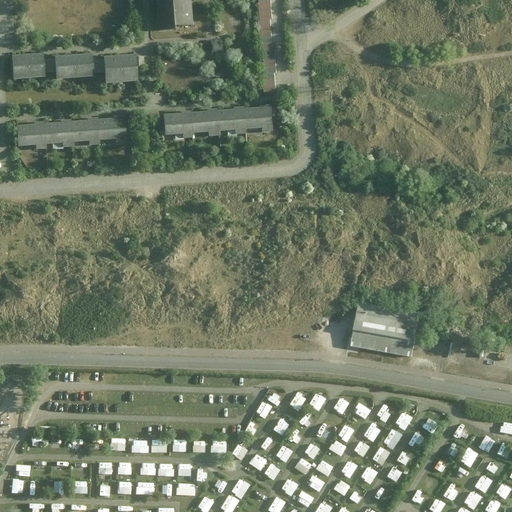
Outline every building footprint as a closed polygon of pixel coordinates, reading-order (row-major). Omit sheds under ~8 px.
[(191,0),(153,0),(155,25),(193,23),(191,0)] [(270,19),(272,19),(270,0),(259,0),(260,20),(270,19)] [(258,20),(260,49),(263,49),(272,49),(270,19),(260,20),(258,20)] [(274,73),(276,73),(274,49),(272,49),(263,49),(264,73),(274,73)] [(43,51),(8,53),(10,79),(44,77),(43,51)] [(92,52),(52,56),(54,79),(94,75),(92,52)] [(102,57),(103,82),(133,80),(132,55),(102,57)] [(262,74),(264,92),(275,91),(274,73),(264,73),(262,74)] [(271,105),(160,115),(163,138),(273,127),(271,105)] [(14,123),(16,148),(126,142),(124,117),(14,123)] [(418,313),(355,302),(348,346),(409,357),(418,313)] [(278,404),(282,397),(273,392),(269,399),(278,404)] [(292,405),(301,410),(309,397),(299,392),(292,405)] [(318,393),(311,405),(322,411),(329,399),(318,393)] [(344,414),(352,403),(343,397),(336,408),(344,414)] [(258,412),(268,418),(275,406),(265,400),(258,412)] [(387,411),(389,407),(385,405),(378,416),(388,422),(392,414),(387,411)] [(407,428),(412,418),(403,413),(397,424),(407,428)] [(425,427),(435,433),(441,423),(431,417),(425,427)] [(286,435),(291,422),(281,418),(276,431),(286,435)] [(502,431),(511,433),(511,422),(504,421),(502,431)] [(252,423),(247,432),(255,436),(259,427),(252,423)] [(365,436),(376,442),(383,429),(373,423),(365,436)] [(340,436),(350,441),(356,430),(347,424),(340,436)] [(393,429),(385,442),(395,448),(403,435),(393,429)] [(127,450),(127,437),(113,437),(112,449),(127,450)] [(134,452),(150,452),(150,439),(134,439),(134,452)] [(153,452),(168,452),(168,439),(153,439),(153,452)] [(174,451),(188,451),(188,439),(175,439),(174,451)] [(337,439),(331,449),(343,456),(349,446),(337,439)] [(207,452),(207,440),(196,440),(195,451),(207,452)] [(214,440),(214,452),(228,453),(229,440),(214,440)] [(355,451),(365,457),(372,446),(362,440),(355,451)] [(499,454),(509,458),(511,451),(511,445),(503,442),(499,454)] [(244,460),(250,449),(240,443),(234,454),(244,460)] [(306,453),(316,458),(322,448),(312,443),(306,453)] [(288,462),(295,451),(285,445),(278,456),(288,462)] [(382,446),(374,459),(384,465),(392,453),(382,446)] [(463,462),(474,467),(480,452),(469,447),(463,462)] [(258,452),(251,463),(263,471),(270,460),(258,452)] [(307,474),(314,464),(303,457),(297,467),(307,474)] [(324,459),(318,469),(330,476),(336,466),(324,459)] [(351,478),(360,467),(351,460),(342,471),(351,478)] [(101,473),(113,473),(114,462),(101,462),(101,473)] [(120,474),(137,474),(137,462),(120,462),(120,474)] [(180,475),(193,475),(193,463),(180,463),(180,475)] [(266,474),(276,480),(283,469),(273,463),(266,474)] [(18,464),(18,475),(32,475),(32,464),(18,464)] [(398,480),(404,471),(396,465),(390,475),(398,480)] [(373,482),(379,472),(370,466),(364,477),(373,482)] [(200,470),(199,480),(208,481),(209,471),(200,470)] [(321,491),(327,481),(314,474),(309,484),(321,491)] [(478,488),(489,492),(494,478),(483,474),(478,488)] [(25,492),(25,478),(14,478),(13,492),(25,492)] [(241,479),(234,491),(242,496),(250,484),(241,479)] [(342,479),(336,488),(347,495),(353,485),(342,479)] [(120,481),(120,493),(133,493),(133,481),(120,481)] [(156,494),(157,482),(138,481),(138,494),(156,494)] [(197,495),(197,482),(179,482),(179,495),(197,495)] [(511,486),(504,482),(498,493),(509,499),(511,492),(511,486)] [(304,490),(299,501),(311,506),(316,496),(304,490)] [(222,508),(227,511),(233,511),(242,500),(232,493),(222,508)] [(200,508),(208,511),(210,511),(215,500),(205,496),(200,508)] [(272,511),(282,511),(288,502),(279,496),(270,511),(272,511)] [(435,511),(442,511),(448,504),(439,498),(431,509),(435,511)] [(490,511),(498,511),(503,503),(493,498),(487,510),(490,511)] [(323,502),(316,511),(332,511),(334,509),(323,502)]
